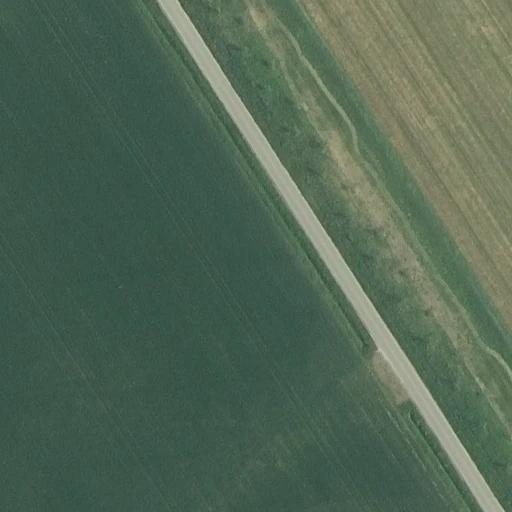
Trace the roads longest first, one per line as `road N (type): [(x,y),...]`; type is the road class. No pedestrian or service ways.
road 1 (tertiary): [(167,0),(494,511)]
road 2 (track): [(270,0),(511,380)]
